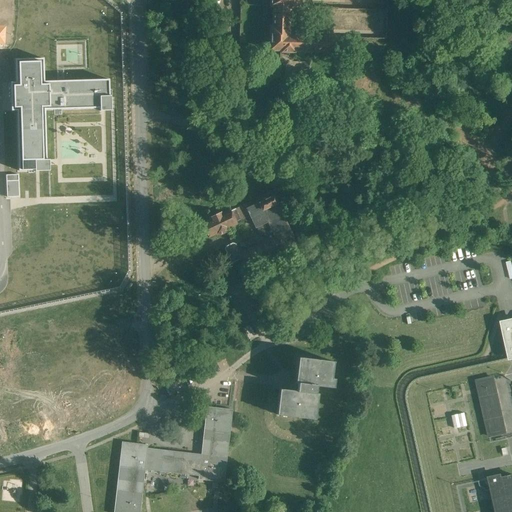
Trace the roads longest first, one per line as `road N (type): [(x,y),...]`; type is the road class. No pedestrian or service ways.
road 1 (residential): [(140,111),(296,132),(373,125),(511,59)]
road 2 (residential): [(140,111),(145,411)]
road 3 (residential): [(145,411),(213,382),(332,292)]
road 4 (track): [(511,192),(372,244),(322,295)]
